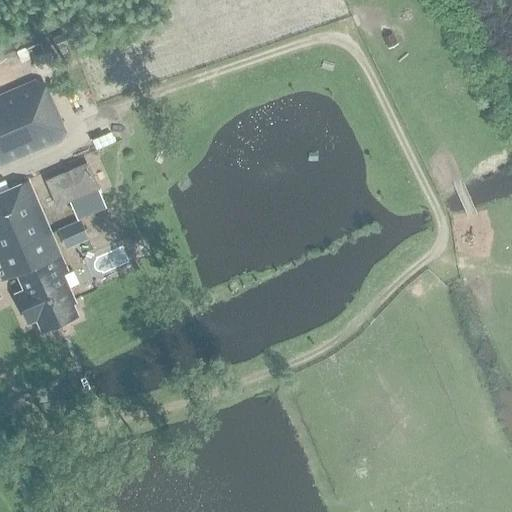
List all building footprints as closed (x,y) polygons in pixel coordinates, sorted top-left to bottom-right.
[(391,34),(382,38),(387,48),(396,44),(391,34)] [(24,49),(16,52),(20,62),(28,59),(24,49)] [(0,166),(61,141),(35,80),(0,94),(0,166)] [(98,190),(87,163),(45,181),(56,208),(69,202),(76,220),(106,208),(98,190)] [(67,273),(27,181),(0,192),(0,278),(1,281),(18,274),(25,290),(15,294),(27,323),(38,318),(43,330),(74,316),(69,305),(73,303),(66,288),(63,289),(57,277),(67,273)] [(87,240),(79,220),(57,230),(65,249),(87,240)]
